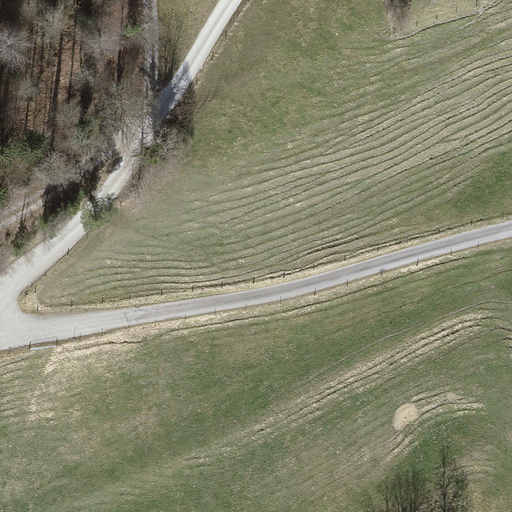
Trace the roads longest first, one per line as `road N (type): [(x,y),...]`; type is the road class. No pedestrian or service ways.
road 1 (unclassified): [(0,344),(290,291),(511,233)]
road 2 (track): [(0,293),(81,226),(143,147),(235,0)]
road 3 (track): [(0,191),(75,158),(143,147),(156,55),(148,0)]
